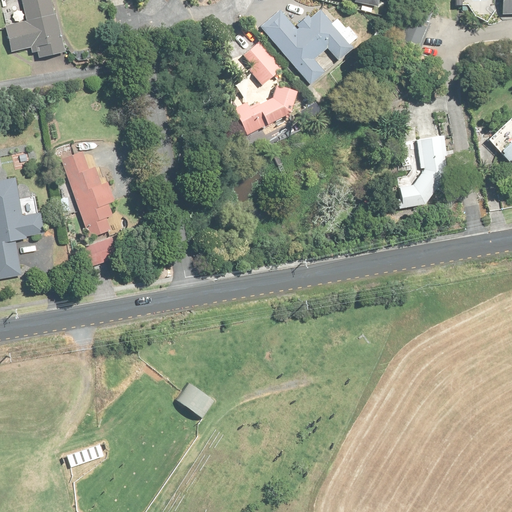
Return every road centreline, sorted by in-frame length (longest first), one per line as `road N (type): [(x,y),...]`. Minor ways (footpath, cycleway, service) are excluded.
road 1 (residential): [(183,297),(511,240)]
road 2 (residential): [(159,0),(151,58),(183,297)]
road 3 (residential): [(0,329),(183,297)]
